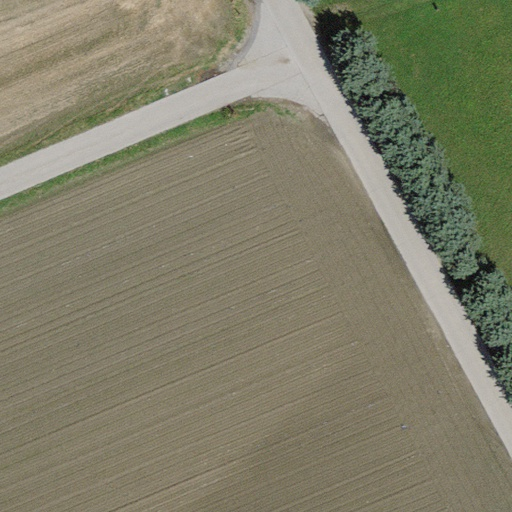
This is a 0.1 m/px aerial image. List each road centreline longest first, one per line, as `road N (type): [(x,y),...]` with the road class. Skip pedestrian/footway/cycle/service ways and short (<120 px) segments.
road 1 (unclassified): [(283,63),(511,473)]
road 2 (unclassified): [(283,63),(0,184)]
